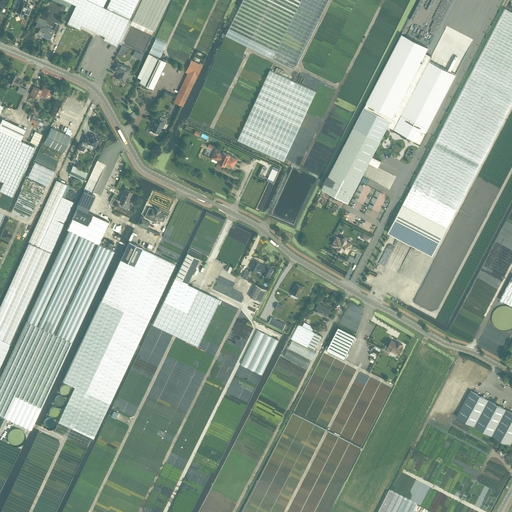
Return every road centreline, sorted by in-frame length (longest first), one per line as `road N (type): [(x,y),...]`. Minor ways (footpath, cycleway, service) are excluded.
road 1 (tertiary): [(511,373),(444,344),(293,257),(263,228),(153,175),(95,88),(0,46)]
road 2 (track): [(511,169),(437,312),(411,303)]
